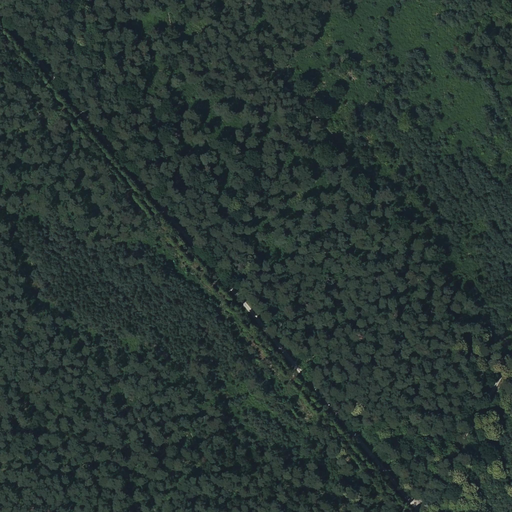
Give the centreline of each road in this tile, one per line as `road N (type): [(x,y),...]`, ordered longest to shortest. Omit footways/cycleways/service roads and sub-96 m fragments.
road 1 (unclassified): [(415,511),(0,18)]
road 2 (track): [(511,358),(416,511)]
